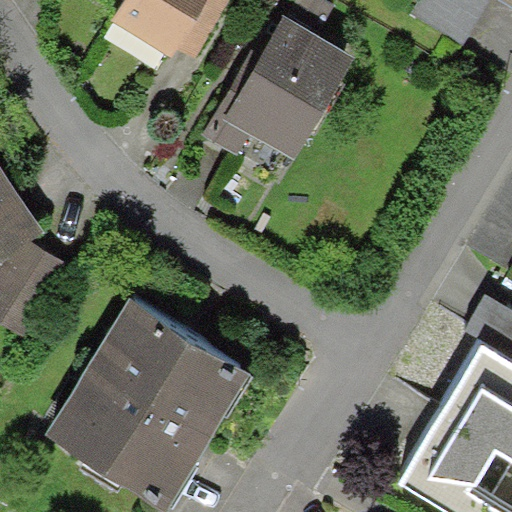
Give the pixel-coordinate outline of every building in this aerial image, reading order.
[(113,0),(105,16),(173,54),(202,0),(113,0)] [(217,108),(295,151),(350,53),(272,9),(217,108)] [(0,250),(29,231),(0,187),(0,250)] [(511,235),(502,254),(511,259),(511,235)] [(5,254),(0,263),(0,326),(19,338),(52,282),(5,254)] [(387,473),(453,511),(511,511),(511,308),(477,288),(457,322),(471,330),(387,473)] [(44,424),(157,493),(238,360),(126,291),(44,424)]
